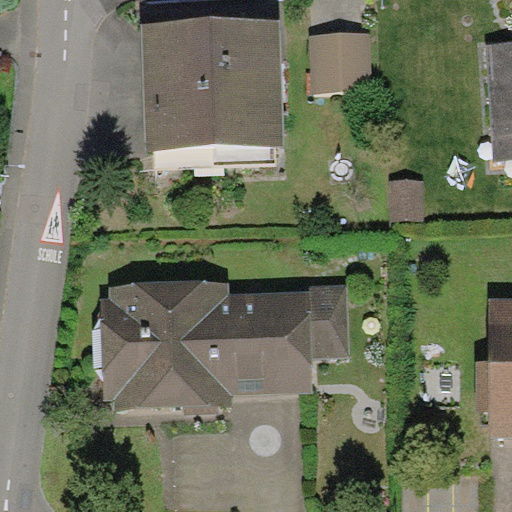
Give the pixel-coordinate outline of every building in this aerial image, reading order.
[(147,151),(286,147),(282,18),(144,22),(145,59),(147,151)] [(370,30),(311,32),(313,92),(373,89),(370,30)] [(511,41),(487,45),(494,161),(511,158),(511,41)] [(425,182),(389,181),(388,224),(425,224),(425,182)] [(230,283),(109,287),(110,298),(102,299),(106,400),(113,400),(113,410),(140,409),(185,408),(185,414),(199,413),(217,413),(216,407),(234,406),(233,394),(313,392),(312,358),(350,356),(347,286),(310,287),(310,291),(230,294),(230,283)] [(511,299),(491,300),(491,438),(511,437),(511,299)]
